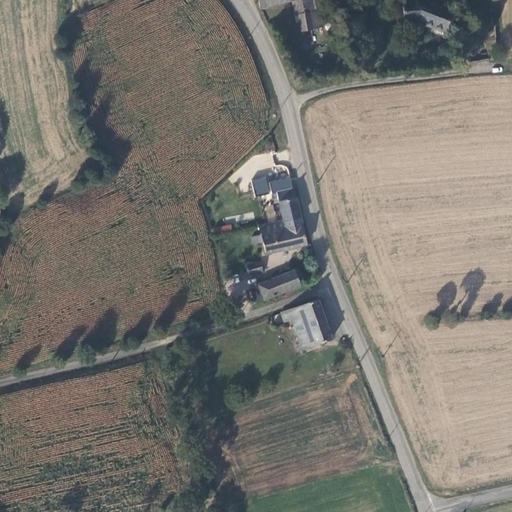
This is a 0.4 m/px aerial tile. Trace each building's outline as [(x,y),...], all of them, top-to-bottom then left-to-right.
[(290,0),(294,17),(297,16),(316,11),(314,0),(290,0)] [(442,39),(450,19),(422,7),(401,7),(401,28),(416,29),(442,39)] [(319,28),(316,11),(297,16),(302,33),(319,28)] [(265,171),(266,180),(289,177),(287,168),(265,171)] [(276,190),(278,200),(296,196),(294,186),(276,190)] [(270,194),(269,188),(254,192),(256,197),(270,194)] [(278,200),(283,219),(301,215),(296,196),(278,200)] [(266,254),(309,246),(301,215),(283,219),(259,225),(261,234),(250,237),(253,246),(263,243),(266,254)] [(260,261),(247,265),(250,276),(263,272),(260,261)] [(295,269),(258,284),(258,286),(264,299),(264,300),(301,286),(295,269)] [(264,299),(258,286),(250,289),(256,303),(264,299)] [(317,301),(289,309),(289,310),(291,317),(292,319),(303,349),(331,341),(317,301)] [(289,310),(282,312),(284,319),(291,317),(289,310)]
